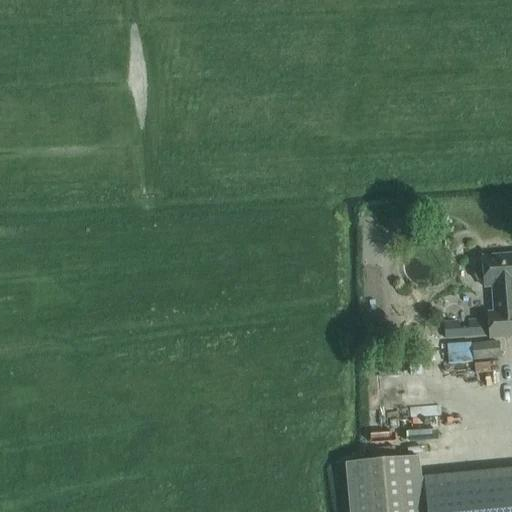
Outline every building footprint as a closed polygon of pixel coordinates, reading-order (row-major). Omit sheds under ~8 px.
[(379,227),(378,258),(393,259),(395,228),(379,227)] [(492,288),(494,316),(511,314),(511,256),(482,258),(482,264),(479,264),(475,266),(474,270),(475,278),(476,281),(480,283),(484,282),(484,288),(492,288)] [(459,325),(444,326),(445,344),(485,341),(483,323),(468,324),(468,334),(460,335),(459,325)] [(498,344),(473,347),(474,362),(499,359),(498,344)] [(511,511),(511,470),(413,480),(411,458),(346,464),(350,511),(511,511)]
